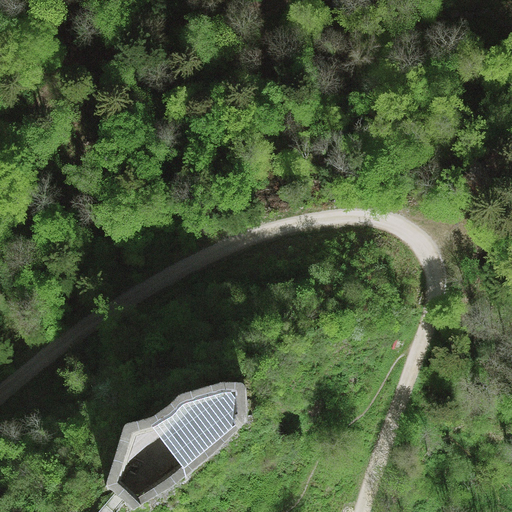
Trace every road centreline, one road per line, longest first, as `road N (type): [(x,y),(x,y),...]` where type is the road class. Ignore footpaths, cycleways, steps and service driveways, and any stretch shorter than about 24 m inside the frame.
road 1 (unclassified): [(0,393),(93,320),(244,236),(315,217),(388,221),(421,244),(436,285),(362,511)]
road 2 (track): [(0,175),(75,70),(143,35),(280,0)]
